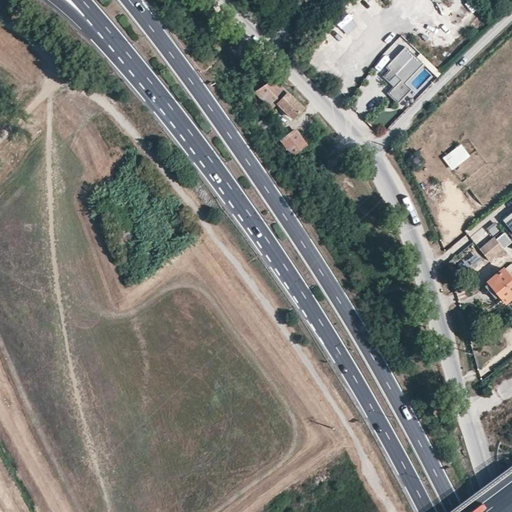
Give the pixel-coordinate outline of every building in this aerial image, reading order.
[(406,44),(387,64),(389,66),(401,77),(395,83),(388,90),(398,100),(411,87),(405,81),(424,61),(406,44)] [(401,77),(389,66),(384,73),(395,83),(401,77)] [(289,92),(275,79),(255,91),(260,96),(273,109),(279,103),(289,92)] [(250,102),(260,96),(255,91),(255,92),(250,95),(246,99),(250,102)] [(289,92),(279,103),(293,118),(305,107),(289,92)] [(260,109),(257,112),(265,121),(275,114),(272,109),(268,112),(265,109),(262,111),(260,109)] [(296,132),(282,142),(292,157),(307,145),(296,132)] [(470,156),(461,144),(444,157),(453,168),(470,156)] [(123,227),(118,230),(121,236),(127,233),(123,227)] [(494,237),(481,248),(490,260),(504,249),(494,237)] [(472,272),(485,260),(470,245),(457,257),(472,272)] [(511,274),(506,268),(490,281),(491,282),(487,286),(497,297),(501,294),(507,302),(508,301),(511,298),(511,274)]
